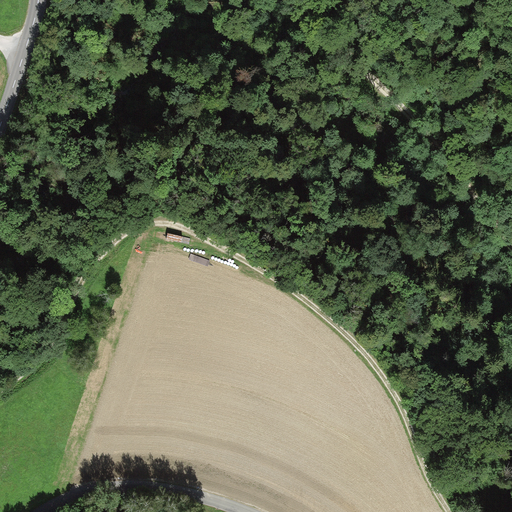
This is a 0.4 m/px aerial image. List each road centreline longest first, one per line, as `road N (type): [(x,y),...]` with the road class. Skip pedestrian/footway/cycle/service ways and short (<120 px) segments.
road 1 (track): [(447,511),(391,387),(367,359),(275,277),(171,222),(147,225),(108,249),(60,334),(33,368),(0,391)]
road 2 (track): [(511,249),(414,123),(302,0)]
road 3 (tertiary): [(248,511),(134,487),(80,494),(44,511)]
road 4 (tertiary): [(38,0),(0,128)]
